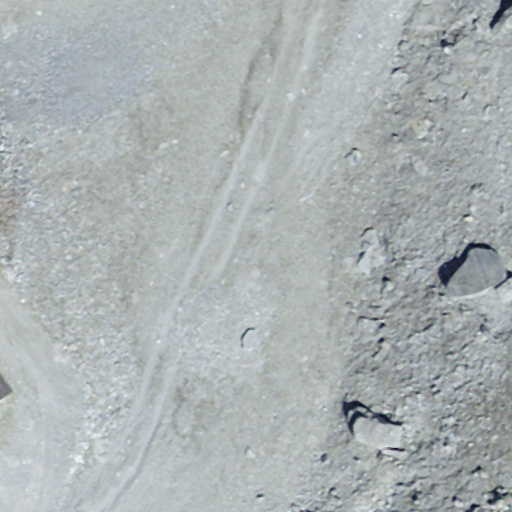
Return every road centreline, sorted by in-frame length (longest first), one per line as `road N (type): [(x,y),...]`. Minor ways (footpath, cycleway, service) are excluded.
road 1 (track): [(272,0),(223,64),(235,376),(90,511)]
road 2 (track): [(223,64),(0,20)]
